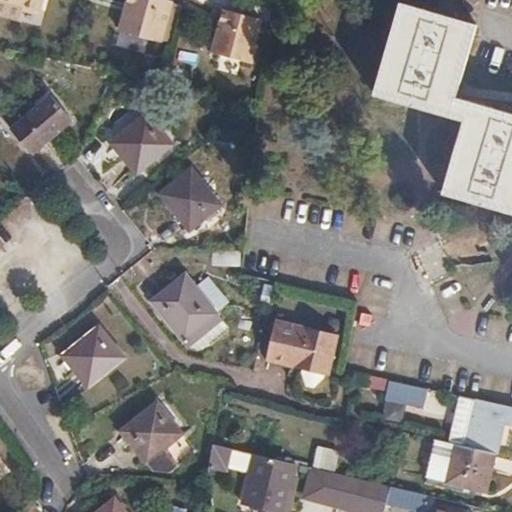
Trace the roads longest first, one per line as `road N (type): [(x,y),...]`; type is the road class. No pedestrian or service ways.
road 1 (residential): [(0,353),(100,278),(110,234),(70,181)]
road 2 (residential): [(0,379),(57,466),(57,486)]
